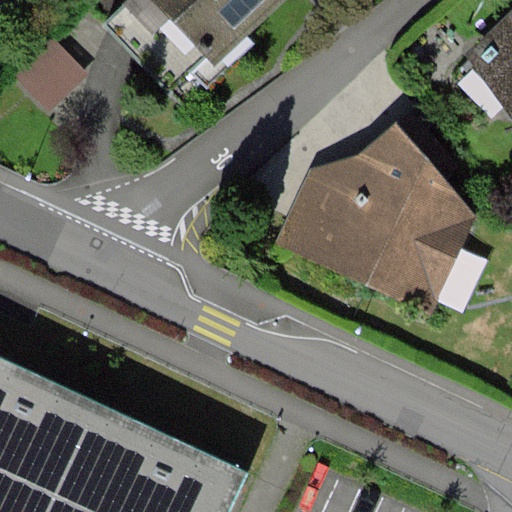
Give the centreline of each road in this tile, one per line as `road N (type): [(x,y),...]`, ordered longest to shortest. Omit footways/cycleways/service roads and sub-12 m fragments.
road 1 (residential): [(105,263),(261,347),(315,360),(511,451)]
road 2 (residential): [(412,0),(156,199),(105,263)]
